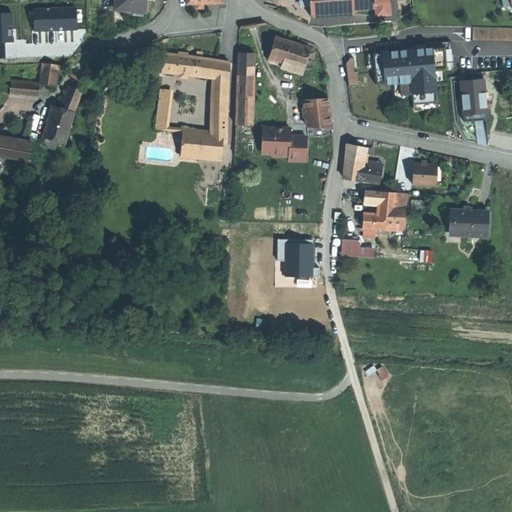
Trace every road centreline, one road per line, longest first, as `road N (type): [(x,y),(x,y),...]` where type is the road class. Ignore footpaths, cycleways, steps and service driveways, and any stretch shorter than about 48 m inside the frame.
road 1 (residential): [(511,160),(338,121)]
road 2 (residential): [(238,0),(319,39),(338,121)]
road 3 (track): [(394,511),(352,374)]
road 4 (residential): [(338,121),(329,254)]
road 5 (unclassified): [(329,254),(334,312),(352,374)]
